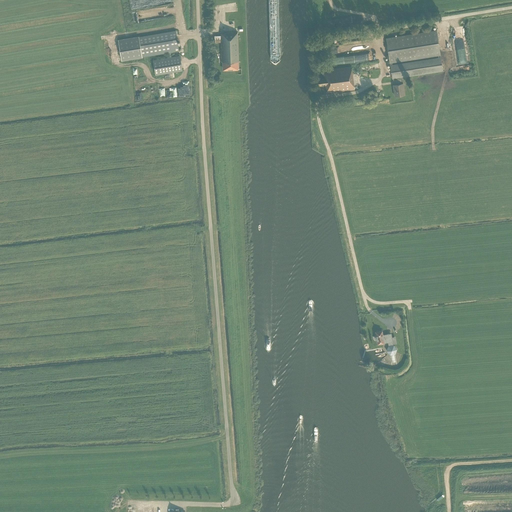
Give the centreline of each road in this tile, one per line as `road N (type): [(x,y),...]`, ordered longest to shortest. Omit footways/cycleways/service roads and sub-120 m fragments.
road 1 (unclassified): [(233,501),(196,0)]
road 2 (unclassified): [(378,30),(511,7)]
